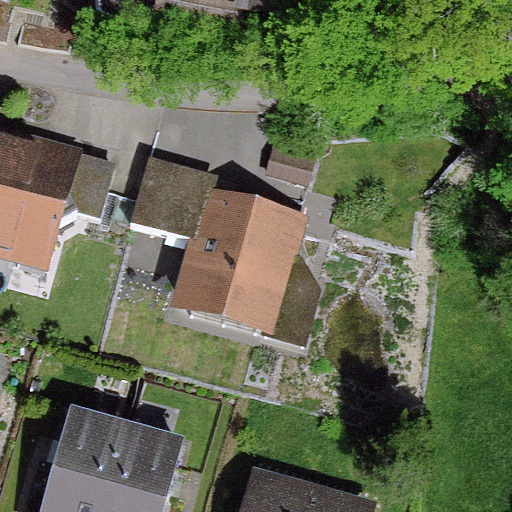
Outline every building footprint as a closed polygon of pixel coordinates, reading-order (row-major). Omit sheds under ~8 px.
[(191,0),(238,9),(239,0),(273,0),(302,5),(302,0),(191,0)] [(0,179),(9,145),(0,142),(0,179)] [(71,162),(9,145),(0,179),(0,257),(14,261),(26,251),(45,256),(52,231),(71,220),(60,201),(71,162)] [(197,201),(201,188),(142,172),(126,230),(183,245),(195,201),(197,201)] [(206,204),(178,307),(263,331),(291,227),(206,204)] [(40,511),(98,511),(121,434),(67,419),(40,511)] [(156,511),(175,449),(121,434),(98,511),(156,511)] [(356,511),(357,510),(259,482),(250,511),(356,511)]
